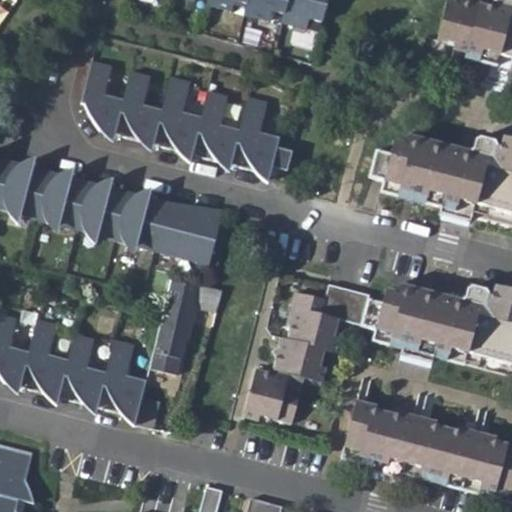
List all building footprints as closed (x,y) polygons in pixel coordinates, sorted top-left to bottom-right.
[(248,0),(245,12),(269,18),(272,7),(283,10),(286,0),(248,0)] [(286,0),(283,10),(280,22),(303,28),(307,16),(320,20),(325,0),(286,0)] [(445,0),(436,38),(454,43),(452,49),(464,52),(463,57),(511,69),(511,0),(491,0),(490,5),(469,0),(466,0),(463,2),(456,0),(445,0)] [(89,60),(78,103),(83,104),(93,129),(112,134),(121,99),(103,94),(110,66),(89,60)] [(121,99),(112,134),(133,140),(150,145),(160,108),(141,103),(147,76),(128,71),(121,99)] [(160,108),(150,145),(169,150),(187,155),(198,115),(179,109),(187,80),(169,75),(160,108)] [(198,115),(187,155),(209,161),(226,166),(236,129),(217,124),(224,97),(204,91),(198,115)] [(236,129),(226,166),(247,171),(266,177),(268,168),(274,147),(277,135),(256,130),(264,101),(245,95),(236,129)] [(112,134),(93,129),(109,146),(112,134)] [(402,138),(400,143),(409,146),(413,143),(430,148),(433,151),(452,156),(455,146),(407,135),(402,138)] [(373,152),(367,175),(380,178),(377,191),(440,207),(472,214),(511,224),(511,138),(500,136),(498,147),(492,145),(490,140),(478,137),(471,142),(470,147),(466,149),(455,146),(452,156),(433,151),(430,148),(413,143),(409,146),(400,143),(390,141),(386,155),(373,152)] [(150,145),(133,140),(146,158),(150,145)] [(274,147),(268,168),(283,172),(288,151),(274,147)] [(187,155),(169,150),(184,166),(187,155)] [(28,158),(17,165),(26,167),(28,158)] [(0,185),(0,211),(3,213),(14,216),(25,219),(28,208),(34,210),(44,172),(26,167),(17,165),(6,161),(0,185)] [(226,166),(209,161),(223,177),(226,166)] [(70,169),(56,175),(67,178),(70,169)] [(266,177),(247,171),(263,188),(266,177)] [(34,210),(31,221),(45,225),(54,227),(64,230),(67,220),(72,221),(82,182),(67,178),(56,175),(44,172),(34,210)] [(110,180),(95,186),(107,189),(110,180)] [(72,221),(69,232),(82,236),(92,238),(103,241),(106,231),(111,232),(122,193),(107,189),(95,186),(82,182),(72,221)] [(148,191),(135,197),(146,200),(148,191)] [(111,232),(108,243),(121,246),(131,249),(142,252),(145,240),(151,242),(162,204),(146,200),(135,197),(122,193),(111,232)] [(162,204),(151,242),(157,244),(154,254),(200,269),(217,209),(195,207),(186,211),(162,204)] [(440,207),(439,212),(471,220),(472,214),(440,207)] [(14,216),(3,213),(10,228),(14,216)] [(54,227),(45,225),(51,238),(54,227)] [(92,238),(82,236),(89,249),(92,238)] [(131,249),(121,246),(128,260),(131,249)] [(159,326),(150,364),(175,370),(183,339),(186,340),(194,307),(191,306),(194,293),(200,294),(202,285),(171,277),(159,326)] [(200,294),(200,296),(215,300),(218,288),(202,285),(200,294)] [(252,368),(240,420),(256,424),(257,420),(289,427),(296,397),(291,395),(295,378),(321,384),(324,370),(319,368),(323,350),(334,352),(337,339),(333,338),(337,321),(376,330),(373,341),(403,349),(434,356),(511,374),(511,288),(492,285),(489,296),(485,295),(483,291),(471,288),(468,291),(466,299),(460,303),(459,307),(405,294),(401,297),(392,295),(382,292),(380,304),(364,301),(366,295),(324,285),(321,300),(291,293),(284,322),(287,328),(285,338),(278,337),(276,347),(270,350),(273,357),(271,368),(265,371),(252,368)] [(393,290),(392,295),(401,297),(405,294),(459,307),(460,303),(460,301),(399,286),(393,290)] [(0,317),(0,383),(2,387),(13,390),(22,356),(5,351),(12,321),(0,317)] [(22,356),(13,390),(44,398),(54,401),(65,363),(46,357),(53,329),(31,324),(22,356)] [(65,363),(54,401),(78,407),(92,411),(101,376),(82,372),(90,342),(72,336),(65,363)] [(101,376),(92,411),(121,418),(136,422),(139,406),(145,385),(121,378),(129,350),(109,344),(101,376)] [(403,349),(402,354),(433,362),(434,356),(403,349)] [(13,390),(2,387),(10,403),(13,390)] [(54,401),(44,398),(51,411),(54,401)] [(355,401),(353,408),(371,412),(374,406),(355,401)] [(136,422),(133,431),(153,435),(158,411),(139,406),(136,422)] [(92,411),(78,407),(89,421),(92,411)] [(351,416),(341,460),(371,467),(408,476),(511,501),(511,443),(492,439),(488,441),(455,433),(454,429),(431,424),(427,426),(382,417),(383,413),(373,411),(371,412),(353,408),(349,412),(351,416)] [(383,413),(382,417),(427,426),(431,424),(433,419),(395,411),(394,416),(383,413)] [(136,422),(121,418),(133,431),(136,422)] [(455,425),(454,429),(455,433),(488,441),(492,439),(493,434),(455,425)] [(0,501),(16,506),(31,510),(20,490),(29,457),(0,449),(0,501)] [(371,467),(370,473),(406,481),(408,476),(371,467)] [(281,511),(282,511),(250,504),(248,511),(218,511),(222,498),(206,493),(200,511),(281,511)] [(0,511),(14,511),(16,506),(0,501),(0,511)]
